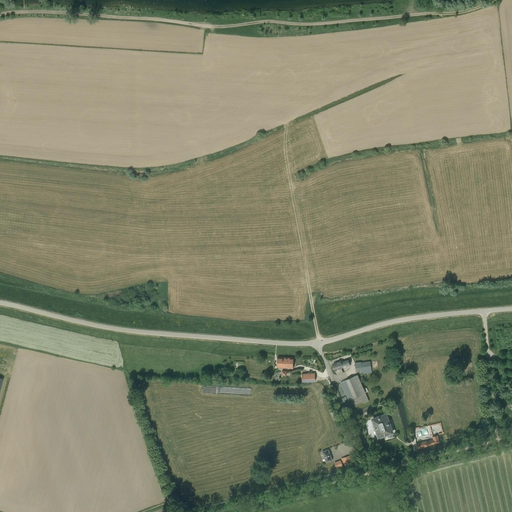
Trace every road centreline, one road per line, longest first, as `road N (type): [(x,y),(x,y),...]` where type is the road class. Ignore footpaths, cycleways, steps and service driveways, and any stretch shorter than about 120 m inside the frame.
road 1 (unclassified): [(0,303),(102,328),(301,345),(387,323),(511,309)]
road 2 (track): [(493,0),(458,13),(214,27),(0,15)]
road 3 (track): [(288,170),(318,334),(347,309)]
